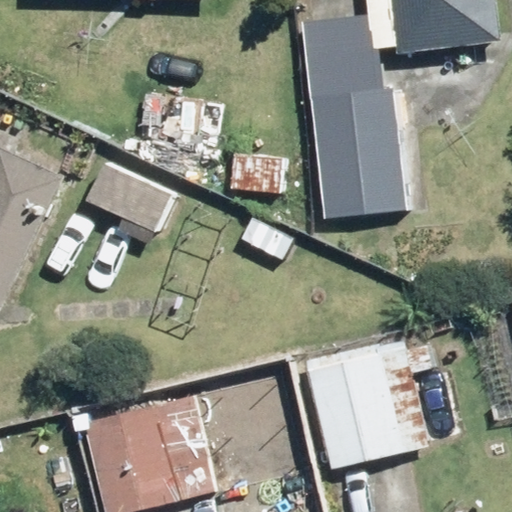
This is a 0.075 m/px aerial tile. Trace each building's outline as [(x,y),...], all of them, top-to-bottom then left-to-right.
[(500,48),(494,0),(366,0),(373,55),(396,53),(397,60),(500,48)] [(391,92),(310,101),(324,222),(405,213),(391,92)] [(290,156),(232,151),(228,200),(286,205),(290,156)] [(0,317),(62,184),(0,155),(0,317)] [(104,172),(87,209),(155,238),(171,202),(104,172)] [(405,345),(307,367),(331,477),(429,451),(405,345)] [(154,511),(217,496),(193,399),(121,421),(83,429),(103,511),(154,511)]
